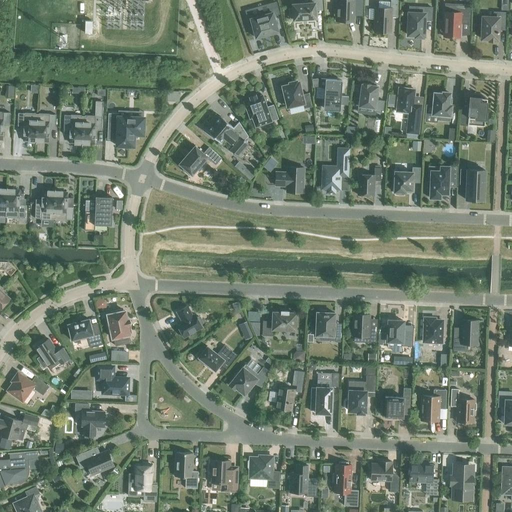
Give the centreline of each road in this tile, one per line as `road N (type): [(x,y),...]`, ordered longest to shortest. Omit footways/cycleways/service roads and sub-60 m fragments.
road 1 (residential): [(511,71),(323,51),(267,57),(208,88),(163,133),(138,177)]
road 2 (residential): [(134,283),(511,301)]
road 3 (residential): [(511,219),(257,209),(138,177)]
road 4 (residential): [(245,431),(511,450)]
road 5 (residential): [(245,431),(158,433),(148,425),(146,355),(153,340)]
road 6 (residential): [(0,350),(45,305),(134,283)]
road 7 (residential): [(138,177),(0,163)]
road 8 (residential): [(153,340),(204,400),(245,431)]
